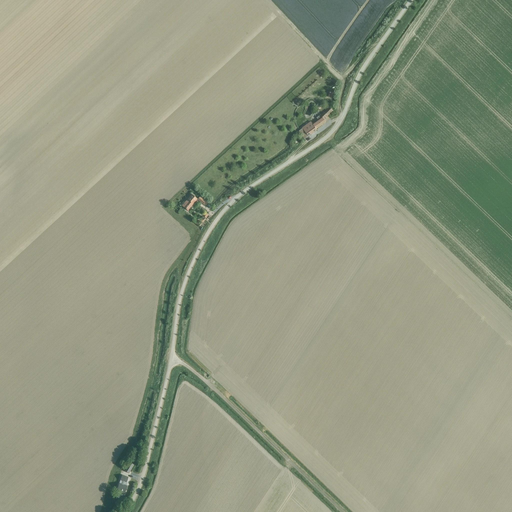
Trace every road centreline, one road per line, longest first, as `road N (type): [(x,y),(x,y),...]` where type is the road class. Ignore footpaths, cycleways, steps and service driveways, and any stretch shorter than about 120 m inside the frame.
road 1 (unclassified): [(125,511),(142,476),(177,305),(197,250),(236,197),(330,133),(361,70),(411,0)]
road 2 (track): [(170,360),(197,374),(342,511)]
